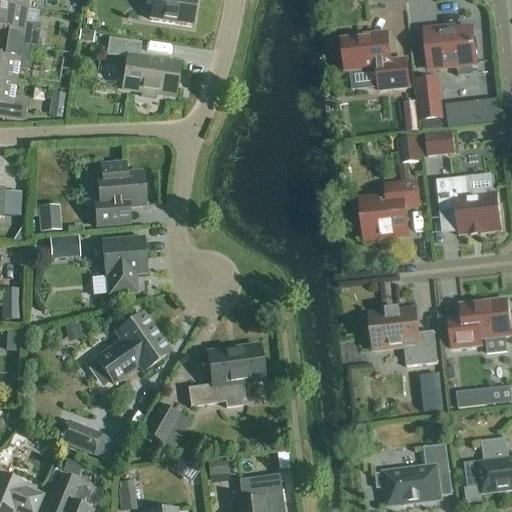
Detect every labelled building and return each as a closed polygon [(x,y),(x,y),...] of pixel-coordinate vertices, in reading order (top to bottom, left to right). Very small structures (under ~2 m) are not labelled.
[(0,0),(0,7),(26,11),(27,0),(0,0)] [(152,0),(150,22),(191,28),(195,0),(152,0)] [(26,11),(0,7),(0,31),(7,32),(5,45),(30,49),(36,50),(40,27),(24,24),(26,11)] [(448,34),(447,30),(425,33),(429,72),(457,69),(458,79),(473,77),(472,67),(475,66),(471,32),(448,34)] [(79,32),(77,43),(92,45),(94,34),(79,32)] [(409,90),(406,62),(390,64),(387,37),(342,42),(345,74),(349,73),(352,93),(379,90),(379,93),(409,90)] [(141,45),(108,40),(106,57),(126,60),(121,91),(141,94),(140,98),(155,101),(156,96),(174,99),(179,67),(139,61),(141,45)] [(0,57),(0,82),(16,85),(18,71),(27,72),(30,49),(5,45),(3,58),(0,57)] [(417,83),(421,123),(440,121),(441,120),(437,81),(417,83)] [(0,82),(0,119),(23,123),(27,100),(14,98),(16,85),(0,82)] [(48,118),(61,120),(65,96),(51,94),(48,118)] [(418,132),(415,104),(403,105),(406,134),(418,132)] [(441,130),(440,121),(421,123),(422,132),(441,130)] [(455,156),(453,133),(424,136),(427,159),(455,156)] [(396,142),(399,167),(421,164),(418,140),(396,142)] [(124,166),(101,168),(102,180),(97,180),(99,203),(93,204),(96,229),(129,226),(128,208),(144,207),(141,177),(125,178),(124,166)] [(455,212),(458,238),(470,237),(482,236),(481,235),(501,233),(497,195),(468,198),(466,179),(436,183),(439,213),(455,212)] [(408,237),(405,210),(419,209),(416,185),(385,188),(387,200),(360,203),(364,242),(408,237)] [(61,233),(58,208),(32,211),(33,219),(38,218),(39,235),(61,233)] [(49,240),(51,262),(79,259),(77,238),(49,240)] [(146,275),(143,241),(102,245),(105,279),(107,279),(109,296),(135,294),(134,276),(146,275)] [(3,286),(2,316),(19,317),(20,287),(3,286)] [(452,352),(481,348),(480,341),(510,338),(506,302),(461,307),(462,320),(448,321),(452,352)] [(406,369),(437,366),(434,334),(418,336),(415,312),(399,314),(399,311),(386,312),(386,315),(370,317),(374,353),(404,349),(406,369)] [(138,368),(142,374),(169,355),(142,317),(115,335),(121,344),(95,361),(113,386),(138,368)] [(63,327),(67,342),(79,339),(75,324),(63,327)] [(211,388),(188,391),(190,409),(225,405),(225,410),(242,408),(241,402),(243,402),(241,386),(263,383),(258,348),(207,355),(211,388)] [(457,395),(458,411),(511,405),(510,389),(457,395)] [(140,434),(173,453),(190,424),(157,405),(140,434)] [(461,417),(450,419),(451,430),(462,429),(461,417)] [(58,445),(92,458),(101,436),(67,423),(58,445)] [(359,428),(356,432),(357,442),(362,447),(371,446),(368,427),(359,428)] [(466,466),(467,475),(469,491),(480,490),(481,497),(511,492),(511,460),(508,461),(506,441),(481,444),(484,464),(466,466)] [(387,509),(441,502),(437,477),(449,476),(445,447),(423,450),(425,470),(375,476),(377,491),(385,490),(387,509)] [(82,468),(66,462),(62,473),(77,479),(82,468)] [(209,479),(228,477),(226,463),(207,465),(209,479)] [(52,486),(58,472),(50,469),(45,483),(52,486)] [(266,511),(266,509),(282,507),(278,477),(238,482),(241,504),(231,505),(231,511),(266,511)] [(0,511),(35,511),(41,498),(23,490),(24,488),(0,478),(0,511)] [(89,511),(84,510),(90,494),(76,489),(78,485),(60,478),(46,511),(89,511)] [(134,511),(131,483),(116,485),(117,492),(115,492),(117,511),(134,511)]
